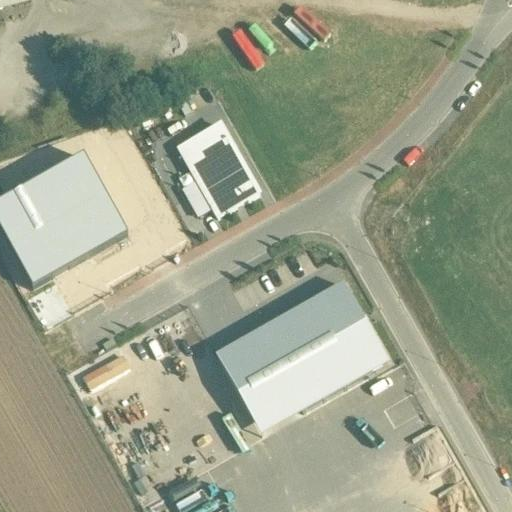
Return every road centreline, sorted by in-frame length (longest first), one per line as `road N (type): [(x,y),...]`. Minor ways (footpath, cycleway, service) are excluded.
road 1 (residential): [(333,207),(508,511)]
road 2 (residential): [(333,207),(117,321)]
road 3 (residential): [(471,61),(419,133),(333,207)]
